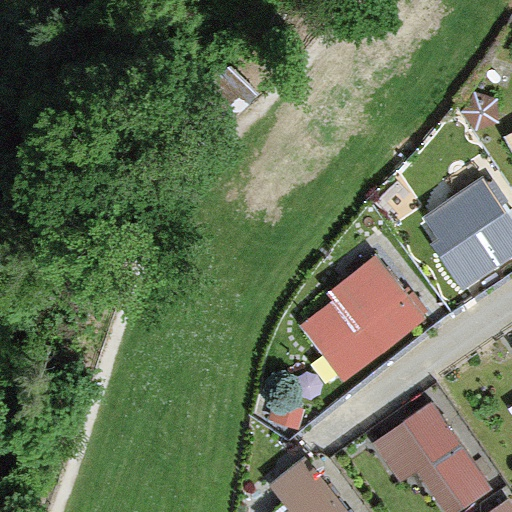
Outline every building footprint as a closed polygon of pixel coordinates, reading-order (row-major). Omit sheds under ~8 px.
[(465,287),(511,255),(511,219),(479,171),(416,213),(465,287)] [(376,250),(292,317),(342,379),(426,312),(376,250)] [(371,435),(397,474),(415,461),(450,511),(493,482),(432,393),(371,435)] [(354,511),(310,450),(268,480),(288,506),(279,511),(354,511)] [(511,511),(511,498),(505,491),(481,511),(511,511)]
